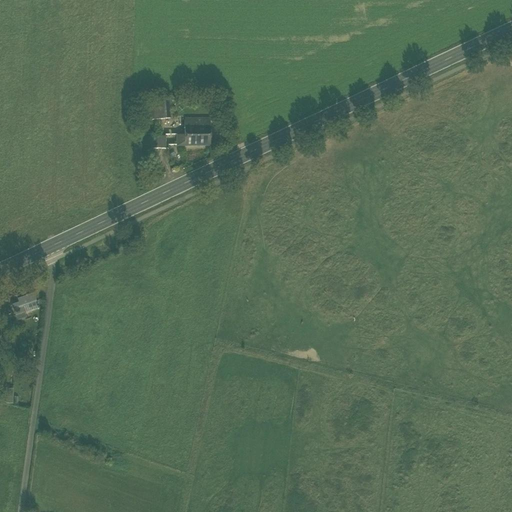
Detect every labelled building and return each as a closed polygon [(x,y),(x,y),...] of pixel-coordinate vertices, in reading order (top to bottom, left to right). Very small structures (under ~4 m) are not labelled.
[(142,108),(143,122),(168,120),(167,102),(154,103),(155,107),(142,108)] [(201,127),(210,127),(210,119),(201,119),(201,127)] [(177,147),(210,146),(210,127),(201,127),(196,127),(185,127),(185,132),(177,132),(177,147)] [(147,138),(147,148),(164,148),(164,137),(147,138)] [(15,293),(17,300),(20,308),(22,307),(35,302),(36,302),(31,288),(15,293)] [(13,310),(20,308),(17,300),(10,302),(13,310)] [(22,307),(24,313),(25,313),(37,309),(35,302),(22,307)] [(13,310),(15,316),(24,313),(22,307),(20,308),(13,310)]
